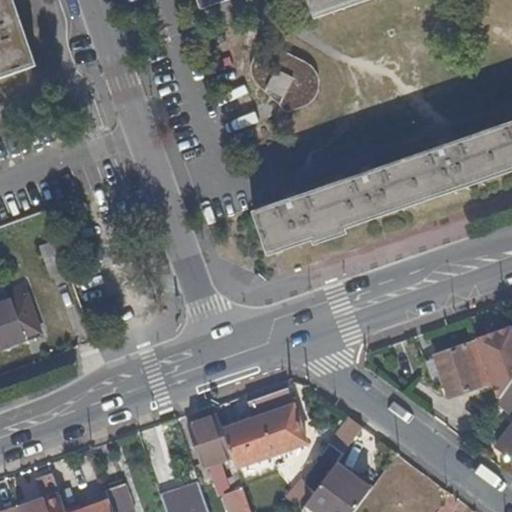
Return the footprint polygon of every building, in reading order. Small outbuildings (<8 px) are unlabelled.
[(0,0),(0,67),(4,80),(48,64),(25,0),(0,0)] [(192,0),(196,10),(225,0),(192,0)] [(303,0),(309,18),(362,0),(303,0)] [(252,78),(262,85),(272,70),(290,81),(279,97),(283,108),(291,106),(306,100),(311,94),(314,84),(313,74),(306,65),(296,61),(283,54),(272,48),(264,48),(257,49),(250,56),(247,64),(248,70),(252,78)] [(279,97),(290,81),(272,70),(262,85),(279,97)] [(511,120),(251,212),(263,259),(511,171),(511,120)] [(50,239),(34,244),(44,276),(61,270),(50,239)] [(0,304),(0,348),(44,333),(26,283),(3,291),(7,301),(0,304)] [(485,381),(491,400),(511,373),(511,346),(505,327),(471,340),(471,341),(485,381)] [(445,394),(485,381),(471,341),(431,355),(445,394)] [(511,373),(491,400),(489,403),(509,418),(490,443),(511,459),(511,373)] [(251,511),(238,474),(236,474),(232,463),(304,440),(291,402),(288,403),(284,390),(247,402),(252,417),(220,427),(216,415),(186,424),(199,462),(205,460),(207,467),(220,463),(217,455),(223,453),(230,474),(224,476),(227,485),(222,487),(230,511),(251,511)] [(326,455),(352,419),(337,409),(278,490),(293,501),(297,495),(326,455)] [(340,511),(364,481),(326,455),(297,495),(320,511),(340,511)] [(32,478),(43,511),(63,511),(63,509),(50,472),(32,478)] [(121,480),(102,487),(105,495),(110,511),(118,511),(131,508),(121,480)] [(208,511),(199,482),(158,495),(163,511),(208,511)] [(63,509),(63,511),(110,511),(105,495),(63,509)]
